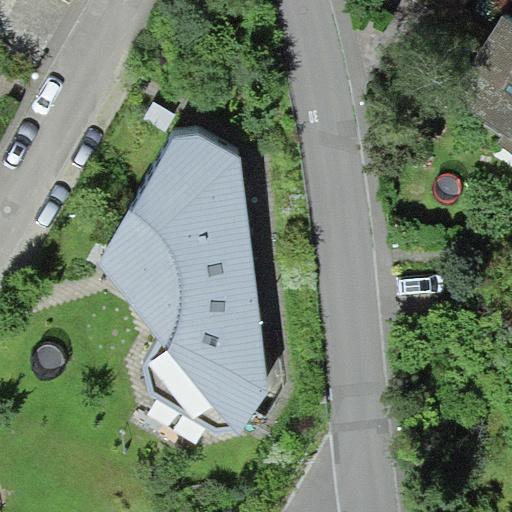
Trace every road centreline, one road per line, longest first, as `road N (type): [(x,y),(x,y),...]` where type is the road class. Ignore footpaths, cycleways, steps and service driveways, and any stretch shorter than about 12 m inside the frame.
road 1 (residential): [(372,511),(342,355),(300,0)]
road 2 (residential): [(100,0),(0,179)]
